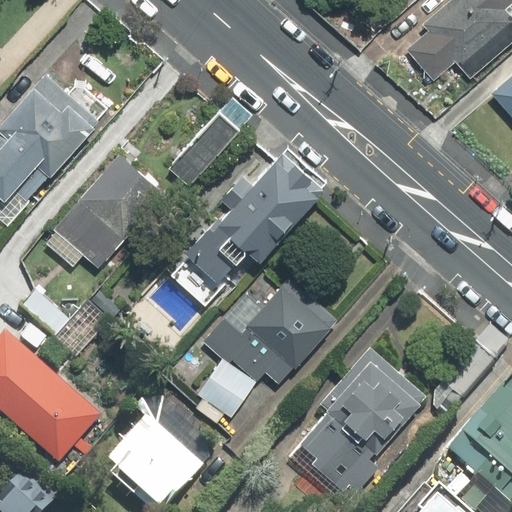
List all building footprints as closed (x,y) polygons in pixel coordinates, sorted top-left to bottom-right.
[(511,1),(511,0),(454,0),(428,23),(433,30),(412,49),(437,77),(457,60),(471,76),(511,40),(511,15),(505,8),(511,1)] [(96,119),(45,75),(0,126),(0,191),(12,177),(31,193),(96,119)] [(511,80),(498,92),(511,109),(511,80)] [(219,111),(168,168),(190,187),(241,130),(219,111)] [(294,177),(252,141),(166,239),(197,266),(224,235),(235,245),(294,177)] [(139,169),(122,154),(60,226),(105,264),(155,204),(128,182),(139,169)] [(331,217),(295,184),(206,283),(231,305),(259,275),(270,285),(331,217)] [(20,301),(30,310),(13,328),(40,354),(57,337),(71,350),(100,320),(49,271),(20,301)] [(334,315),(292,277),(243,330),(228,316),(212,335),(256,374),(264,365),(277,377),(334,315)] [(0,398),(29,368),(0,340),(0,398)] [(424,389),(372,345),(327,399),(336,407),(302,446),(353,489),(378,461),(369,454),(424,389)] [(490,361),(472,347),(446,382),(464,396),(490,361)] [(255,381),(224,359),(201,390),(232,413),(255,381)] [(511,380),(453,446),(511,498),(511,380)] [(202,465),(159,427),(121,470),(164,508),(202,465)] [(0,511),(44,511),(64,492),(32,462),(0,496),(0,511)] [(473,511),(441,483),(418,508),(422,511),(473,511)]
